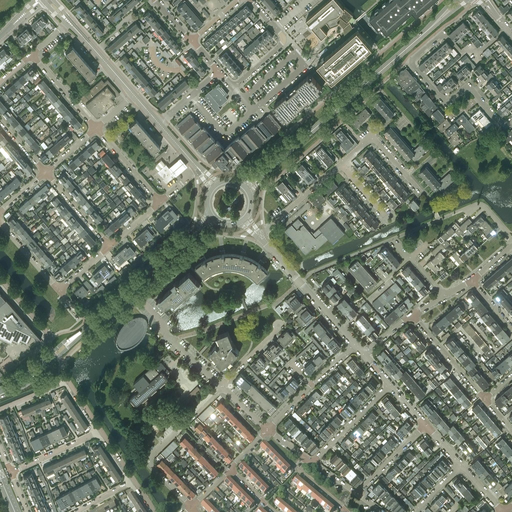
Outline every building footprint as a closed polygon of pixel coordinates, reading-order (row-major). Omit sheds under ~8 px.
[(128,9),(133,5),(128,0),(124,4),(128,9)] [(330,26),(338,23),(342,27),(348,20),(353,14),(344,7),(343,7),(336,0),(328,0),(306,20),(321,38),(327,33),(326,31),(330,27),(330,26)] [(389,0),(373,14),(370,17),(378,28),(381,25),(387,32),(412,10),(416,15),(432,0),(389,0)] [(196,30),(203,24),(183,1),(177,6),(178,7),(177,8),(196,30)] [(271,10),(276,5),(272,1),(267,5),(271,10)] [(78,13),(84,8),(80,4),(74,8),(78,13)] [(124,13),(128,9),(124,4),(119,8),(124,13)] [(275,14),(280,10),(276,5),(271,10),(275,14)] [(247,16),(252,12),(246,6),(242,10),(247,16)] [(82,17),(88,13),(84,8),(78,13),(82,17)] [(119,17),(124,13),(119,8),(115,12),(119,17)] [(242,20),(247,16),(242,10),(237,14),(242,20)] [(476,20),(483,14),(479,10),(472,16),(476,20)] [(115,21),(119,17),(115,12),(110,16),(115,21)] [(147,21),(153,16),(149,12),(143,16),(147,21)] [(86,22),(92,17),(88,13),(82,17),(86,22)] [(238,24),(242,20),(237,14),(232,18),(238,24)] [(480,25),(487,19),(483,14),(476,20),(480,25)] [(46,16),(43,18),(41,16),(36,20),(41,26),(46,22),(48,24),(51,22),(46,16)] [(151,25),(157,21),(153,16),(147,21),(151,25)] [(90,27),(96,22),(92,17),(86,22),(90,27)] [(233,28),(238,24),(232,18),(227,22),(233,28)] [(483,29),(491,23),(487,19),(480,25),(483,29)] [(38,29),(41,26),(36,20),(31,24),(33,27),(31,29),(36,35),(40,31),(38,29)] [(317,64),(323,71),(332,82),(372,47),(355,26),(353,27),(348,20),(342,27),(343,28),(344,35),(342,37),(344,41),(317,64)] [(155,30),(161,25),(157,21),(151,25),(155,30)] [(94,31),(100,26),(96,22),(90,27),(94,31)] [(228,32),(233,28),(227,22),(223,26),(228,32)] [(465,33),(469,29),(463,22),(459,26),(465,33)] [(135,32),(140,28),(135,23),(131,27),(135,32)] [(487,34),(495,28),(491,23),(483,29),(487,34)] [(155,30),(154,31),(158,36),(159,34),(165,30),(161,25),(155,30)] [(98,36),(104,31),(100,26),(94,31),(98,36)] [(223,36),(228,32),(223,26),(218,30),(223,36)] [(460,37),(465,33),(459,26),(454,30),(460,37)] [(131,36),(135,32),(131,27),(126,31),(131,36)] [(31,29),(29,31),(26,28),(21,33),(27,39),(30,36),(32,38),(36,35),(31,29)] [(491,39),(499,32),(495,28),(487,34),(491,39)] [(163,39),(169,34),(165,30),(159,34),(163,39)] [(219,40),(223,36),(218,30),(213,34),(219,40)] [(268,40),(273,36),(267,30),(263,34),(268,40)] [(456,41),(460,37),(454,30),(449,34),(456,41)] [(126,40),(131,36),(126,31),(122,35),(126,40)] [(22,43),(27,39),(21,33),(16,37),(19,40),(16,42),(17,43),(15,44),(18,47),(20,45),(21,47),(24,45),(22,43)] [(167,44),(173,39),(169,34),(163,39),(167,43),(167,44)] [(214,44),(219,40),(213,34),(209,38),(214,44)] [(263,44),(268,40),(263,34),(258,38),(263,44)] [(122,44),(126,40),(122,35),(117,39),(122,44)] [(501,45),(506,40),(502,35),(497,40),(501,45)] [(209,48),(214,44),(209,38),(204,42),(209,48)] [(259,48),(263,44),(258,38),(253,42),(259,48)] [(117,48),(122,44),(117,39),(113,43),(117,48)] [(171,48),(177,43),(173,39),(167,44),(167,43),(166,45),(167,46),(169,45),(171,48)] [(505,50),(510,45),(506,40),(501,45),(505,50)] [(254,52),(259,48),(253,42),(249,46),(254,52)] [(448,53),(452,49),(446,42),(442,46),(448,53)] [(113,52),(117,48),(113,43),(108,47),(113,52)] [(175,53),(181,48),(177,43),(171,48),(169,49),(171,51),(173,50),(175,53)] [(93,75),(96,73),(72,45),(64,52),(90,82),(95,77),(93,75)] [(249,56),(254,52),(249,46),(244,50),(249,56)] [(443,57),(448,53),(442,46),(437,50),(443,57)] [(8,49),(5,51),(3,48),(0,51),(0,54),(3,59),(4,59),(5,61),(10,57),(13,55),(8,49)] [(439,61),(443,57),(437,50),(433,54),(439,61)] [(189,61),(194,57),(190,52),(185,57),(189,61)] [(230,54),(228,55),(226,52),(220,57),(224,62),(230,57),(231,55),(230,54)] [(434,65),(439,61),(433,54),(428,57),(434,65)] [(123,64),(129,60),(125,55),(119,60),(123,64)] [(193,66),(198,61),(194,57),(189,61),(193,66)] [(228,67),(234,61),(230,57),(224,62),(228,67)] [(430,69),(434,65),(428,57),(424,61),(430,69)] [(127,69),(133,64),(129,60),(123,64),(127,69)] [(197,70),(202,66),(198,61),(193,66),(197,70)] [(232,71),(238,66),(234,61),(228,67),(232,71)] [(425,73),(430,69),(424,61),(419,65),(425,73)] [(131,74),(137,69),(133,64),(127,69),(131,74)] [(471,71),(471,70),(469,68),(467,66),(466,64),(461,68),(467,75),(471,71)] [(478,75),(484,69),(480,65),(474,70),(478,75)] [(201,75),(206,70),(202,66),(197,70),(201,75)] [(236,76),(242,71),(238,66),(232,71),(236,76)] [(35,69),(34,70),(31,67),(27,71),(31,76),(32,77),(37,72),(35,69)] [(419,86),(421,85),(406,68),(404,70),(403,70),(402,70),(401,71),(400,72),(400,73),(395,77),(410,94),(412,93),(419,86)] [(462,79),(467,75),(461,68),(456,73),(454,71),(452,73),(457,78),(460,76),(462,79)] [(135,78),(141,73),(137,69),(131,74),(135,78)] [(491,73),(489,74),(484,69),(478,75),(482,80),(485,77),(487,80),(493,75),(491,73)] [(27,80),(31,76),(27,71),(23,75),(27,80)] [(310,71),(269,107),(284,124),(325,88),(310,71)] [(139,83),(145,78),(141,73),(135,78),(139,83)] [(455,80),(457,78),(452,73),(450,75),(452,76),(447,81),(452,87),(457,83),(455,80)] [(22,84),(27,80),(23,75),(18,79),(22,84)] [(493,79),(494,77),(493,75),(487,80),(489,82),(486,85),(490,89),(497,84),(493,79)] [(143,87),(149,82),(148,82),(145,78),(139,83),(143,87)] [(18,88),(22,84),(18,79),(14,83),(18,88)] [(115,97),(119,93),(107,79),(104,82),(101,79),(79,98),(85,104),(85,103),(96,116),(114,101),(112,99),(115,96),(115,97)] [(185,89),(189,85),(185,79),(180,83),(185,89)] [(41,89),(46,84),(42,80),(37,84),(41,89)] [(149,82),(143,87),(147,92),(153,87),(152,86),(154,85),(150,81),(148,82),(149,82)] [(448,91),(452,87),(447,81),(442,85),(440,83),(438,85),(443,91),(445,89),(448,91)] [(13,92),(18,88),(14,83),(9,87),(13,92)] [(180,93),(185,89),(180,83),(176,87),(180,93)] [(226,96),(228,94),(219,83),(203,96),(217,112),(221,109),(218,106),(220,104),(220,105),(228,99),(226,96)] [(45,93),(50,88),(46,84),(41,89),(45,93)] [(500,84),(498,85),(497,84),(490,89),(494,94),(503,87),(500,84)] [(435,102),(426,92),(425,93),(419,86),(412,93),(418,100),(422,96),(425,100),(422,102),(423,104),(421,106),(425,111),(434,103),(435,102)] [(9,95),(13,92),(9,87),(8,88),(7,87),(4,89),(5,90),(9,95)] [(151,96),(157,92),(153,87),(147,92),(151,96)] [(176,97),(180,93),(176,87),(171,91),(176,97)] [(47,99),(54,93),(50,88),(45,93),(47,95),(45,97),(47,100),(47,99)] [(171,101),(176,97),(171,91),(167,95),(171,101)] [(51,103),(58,97),(54,93),(47,99),(51,103)] [(167,105),(171,101),(167,95),(162,99),(167,105)] [(387,119),(394,113),(379,96),(372,102),(387,119)] [(55,108),(62,102),(58,97),(51,103),(55,108)] [(162,109),(167,105),(162,99),(158,103),(162,109)] [(59,112),(66,106),(62,102),(55,108),(59,112)] [(443,116),(444,115),(443,113),(434,103),(425,111),(429,115),(432,113),(441,123),(445,119),(443,116)] [(505,114),(510,109),(504,103),(499,107),(505,114)] [(64,115),(70,111),(66,106),(59,112),(63,117),(65,115),(64,115)] [(366,119),(371,114),(365,108),(360,112),(366,119)] [(6,117),(11,113),(7,109),(2,113),(6,117)] [(486,128),(492,123),(480,109),(471,116),(471,117),(475,121),(478,119),(486,128)] [(15,118),(17,116),(13,111),(11,113),(6,117),(10,122),(15,118)] [(68,119),(73,115),(70,111),(64,115),(65,115),(68,119)] [(361,123),(366,119),(360,112),(355,117),(361,123)] [(276,131),(281,126),(270,113),(265,118),(266,119),(263,122),(261,120),(257,125),(258,127),(257,128),(254,124),(241,136),(243,138),(242,139),(239,136),(225,149),(225,148),(224,148),(221,144),(220,145),(217,140),(214,143),(213,141),(215,140),(204,127),(200,130),(199,128),(201,127),(197,122),(195,123),(193,120),(194,119),(190,114),(177,125),(181,130),(183,129),(186,132),(184,134),(188,138),(191,136),(192,136),(190,138),(202,151),(203,150),(202,150),(205,148),(217,162),(219,160),(223,165),(225,163),(227,165),(227,166),(228,166),(229,166),(230,166),(230,165),(230,164),(230,163),(228,161),(232,157),(234,160),(250,145),(252,148),(252,149),(265,137),(264,136),(265,135),(268,138),(273,134),(271,132),(275,129),(276,131)] [(471,117),(468,120),(463,113),(454,121),(455,122),(458,126),(461,123),(469,133),(475,128),(472,124),(475,122),(475,121),(471,117)] [(71,124),(77,119),(73,115),(68,119),(71,122),(70,123),(71,124)] [(356,128),(361,123),(355,117),(350,121),(356,128)] [(14,126),(18,122),(15,118),(10,122),(14,126)] [(157,148),(160,146),(135,118),(128,125),(154,155),(159,150),(157,148)] [(455,122),(452,125),(446,118),(445,119),(441,123),(437,126),(441,131),(445,128),(452,137),(449,139),(455,146),(458,143),(458,142),(459,141),(459,140),(459,139),(459,138),(458,138),(458,137),(457,136),(458,135),(457,133),(458,132),(455,129),(458,126),(455,122)] [(76,128),(81,124),(77,119),(71,124),(72,125),(73,124),(76,128)] [(18,131),(22,127),(18,122),(14,126),(18,131)] [(26,131),(28,129),(25,125),(23,127),(22,127),(18,131),(22,135),(26,131)] [(422,142),(412,151),(390,126),(384,132),(408,159),(411,156),(415,160),(428,149),(422,142)] [(339,127),(331,134),(339,143),(349,135),(347,132),(345,134),(339,127)] [(511,130),(511,129),(503,137),(507,143),(510,140),(511,141),(511,130)] [(30,135),(26,131),(22,135),(25,140),(30,135)] [(71,138),(69,135),(67,133),(63,137),(67,141),(68,140),(69,141),(71,139),(71,138)] [(29,144),(34,140),(30,135),(25,140),(29,144)] [(349,138),(351,137),(349,135),(342,141),(339,143),(345,151),(348,148),(354,143),(349,138)] [(62,145),(67,141),(63,137),(58,141),(62,145)] [(33,149),(40,143),(36,138),(34,140),(29,144),(33,149)] [(92,143),(91,144),(95,149),(100,145),(97,143),(98,142),(95,139),(92,142),(92,143)] [(3,145),(1,147),(5,151),(12,145),(8,141),(3,145)] [(58,149),(62,145),(58,141),(54,144),(58,149)] [(53,153),(58,149),(54,144),(52,142),(48,146),(49,148),(53,153)] [(91,153),(95,149),(91,144),(87,148),(91,153)] [(326,151),(321,146),(320,144),(314,149),(318,154),(316,156),(320,160),(322,158),(330,152),(328,150),(326,151)] [(12,145),(5,151),(9,155),(16,150),(12,145)] [(49,157),(53,153),(49,148),(45,152),(49,157)] [(86,157),(91,153),(87,148),(82,152),(86,157)] [(370,150),(369,151),(367,148),(357,157),(360,159),(363,157),(367,160),(375,153),(373,151),(372,152),(370,150)] [(16,150),(9,155),(13,160),(19,154),(16,150)] [(44,161),(49,157),(45,152),(40,156),(41,158),(43,160),(44,161)] [(82,161),(86,157),(82,152),(78,156),(82,161)] [(332,154),(331,154),(330,152),(322,158),(328,166),(334,161),(330,156),(332,154)] [(101,157),(98,160),(103,164),(105,162),(110,158),(106,153),(101,157)] [(376,157),(377,156),(375,153),(367,160),(370,165),(377,158),(376,157)] [(10,161),(8,162),(10,164),(12,163),(13,164),(16,161),(15,161),(16,160),(19,163),(23,159),(19,154),(13,160),(11,162),(10,161)] [(77,165),(82,161),(78,156),(73,160),(77,165)] [(110,158),(105,162),(109,166),(114,162),(110,158)] [(186,165),(179,158),(169,167),(175,174),(186,165)] [(380,159),(379,160),(377,158),(370,165),(374,169),(382,161),(380,159)] [(23,159),(19,163),(22,167),(27,163),(23,159)] [(73,169),(77,165),(73,160),(68,164),(73,169)] [(383,165),(384,164),(382,161),(374,169),(377,173),(384,166),(383,165)] [(109,166),(107,168),(111,173),(113,171),(118,166),(114,162),(109,166)] [(27,163),(22,167),(26,172),(25,173),(27,175),(29,173),(31,171),(31,168),(27,163)] [(308,167),(306,168),(302,163),(298,167),(296,165),(293,168),(294,170),(296,169),(302,176),(310,169),(308,167)] [(168,181),(175,174),(169,167),(165,164),(157,171),(161,175),(163,178),(162,179),(165,182),(168,181)] [(113,171),(111,173),(114,177),(122,171),(118,166),(113,171)] [(387,167),(386,168),(384,166),(377,173),(381,177),(389,170),(387,167)] [(439,181),(435,177),(430,172),(426,167),(419,172),(424,177),(428,182),(432,187),(434,190),(438,187),(441,191),(449,184),(455,179),(449,173),(444,177),(439,181)] [(310,173),(312,171),(310,169),(302,176),(306,180),(305,181),(305,182),(307,184),(308,184),(314,178),(310,173)] [(390,173),(391,172),(389,170),(381,177),(384,181),(392,174),(390,173)] [(121,180),(126,175),(122,171),(114,177),(118,182),(121,180)] [(62,182),(67,178),(63,173),(58,177),(62,182)] [(394,175),(393,176),(392,174),(384,181),(388,185),(396,178),(394,175)] [(124,184),(129,180),(126,175),(121,180),(124,184)] [(16,177),(12,181),(16,185),(18,184),(18,185),(21,182),(20,182),(21,181),(16,177)] [(71,182),(67,178),(62,182),(66,187),(71,182)] [(397,181),(398,180),(396,178),(388,185),(391,189),(399,183),(397,181)] [(77,185),(73,180),(71,182),(66,187),(70,191),(77,185)] [(128,189),(133,184),(129,180),(124,184),(125,184),(123,186),(126,190),(128,188),(128,189)] [(328,194),(338,186),(332,180),(323,188),(328,194)] [(12,181),(8,184),(12,189),(16,185),(12,181)] [(288,184),(287,185),(282,181),(277,186),(283,193),(290,186),(288,184)] [(49,188),(45,184),(45,183),(40,187),(41,188),(45,193),(49,189),(49,188)] [(345,186),(346,186),(344,183),(336,190),(339,194),(347,188),(345,186)] [(401,183),(400,184),(399,183),(391,189),(395,193),(403,186),(401,183)] [(8,184),(3,188),(7,193),(12,189),(8,184)] [(132,193),(137,189),(133,184),(128,189),(128,188),(126,190),(130,194),(132,193)] [(74,195),(81,189),(77,185),(70,191),(74,195)] [(291,190),(292,188),(290,186),(283,193),(281,194),(288,201),(291,198),(294,196),(295,195),(291,190)] [(404,189),(405,188),(403,186),(395,193),(399,197),(406,191),(404,189)] [(41,188),(36,192),(41,197),(42,198),(47,195),(45,193),(41,188)] [(349,189),(348,190),(347,188),(339,194),(343,198),(351,191),(349,189)] [(85,193),(81,189),(74,195),(78,200),(85,193)] [(136,198),(141,193),(137,189),(132,193),(134,196),(133,197),(134,199),(136,198)] [(352,195),(353,194),(351,191),(343,198),(346,203),(354,196),(352,195)] [(408,192),(407,192),(406,191),(399,197),(402,201),(410,194),(408,192)] [(36,201),(41,197),(36,192),(32,196),(36,201)] [(145,202),(145,198),(143,195),(143,194),(142,192),(141,193),(136,198),(140,202),(138,203),(140,206),(145,202)] [(316,207),(325,198),(319,192),(310,200),(316,207)] [(86,197),(87,196),(85,193),(78,200),(81,204),(86,200),(87,200),(88,199),(86,197)] [(29,196),(27,199),(32,204),(36,201),(32,196),(30,197),(29,196)] [(356,197),(355,198),(354,196),(346,203),(350,207),(358,200),(356,197)] [(55,205),(60,201),(56,197),(51,201),(55,205)] [(413,199),(411,201),(408,198),(406,201),(408,204),(409,203),(415,210),(419,206),(413,199)] [(27,208),(32,204),(27,199),(23,203),(27,208)] [(89,203),(87,200),(86,200),(81,204),(85,209),(92,203),(91,201),(89,203)] [(359,203),(360,202),(358,200),(350,207),(354,211),(361,204),(359,203)] [(58,211),(64,205),(60,201),(55,205),(53,208),(51,209),(50,207),(49,209),(51,211),(54,209),(55,210),(56,208),(58,211)] [(23,212),(27,208),(23,203),(18,207),(23,212)] [(92,207),(94,205),(92,203),(85,209),(89,213),(94,209),(92,207)] [(363,205),(362,206),(361,204),(354,211),(357,215),(365,208),(363,205)] [(60,216),(68,210),(64,205),(58,211),(57,211),(60,214),(59,215),(60,216)] [(130,215),(135,211),(131,206),(126,210),(130,215)] [(98,213),(100,212),(96,207),(94,209),(89,213),(93,218),(98,213)] [(367,211),(367,210),(365,208),(357,215),(361,219),(368,212),(367,211)] [(64,221),(72,214),(68,210),(60,216),(59,215),(57,217),(59,220),(59,219),(62,218),(64,221)] [(126,219),(130,215),(126,210),(122,214),(126,219)] [(173,211),(171,214),(167,210),(162,215),(169,223),(177,216),(173,211)] [(120,212),(116,216),(117,218),(121,223),(126,219),(122,214),(120,212)] [(370,213),(369,214),(368,212),(361,219),(364,223),(372,216),(370,213)] [(102,218),(98,213),(93,218),(97,222),(102,218)] [(13,216),(12,216),(10,214),(6,218),(8,220),(7,220),(11,225),(17,220),(13,216)] [(68,225),(69,224),(76,219),(72,214),(64,221),(68,225)] [(161,230),(169,223),(162,215),(159,217),(159,216),(155,219),(159,224),(157,226),(161,230)] [(483,218),(484,218),(482,215),(472,223),(472,224),(476,228),(479,226),(480,226),(481,226),(482,226),(484,229),(482,231),(486,235),(493,229),(483,218)] [(374,219),(374,218),(372,216),(364,223),(368,227),(367,227),(369,230),(372,228),(373,229),(379,224),(376,220),(375,220),(374,219)] [(332,243),(344,232),(331,217),(313,233),(311,231),(310,232),(306,228),(307,228),(298,218),(285,230),(306,253),(312,248),(311,247),(313,245),(316,249),(328,238),(332,243)] [(117,226),(121,223),(117,218),(113,222),(117,226)] [(470,222),(471,221),(469,218),(459,227),(463,232),(467,228),(471,232),(476,228),(472,224),(472,223),(470,222)] [(75,228),(79,223),(76,219),(69,224),(71,226),(72,225),(75,228)] [(15,230),(20,225),(17,220),(11,225),(15,230)] [(112,230),(117,226),(113,222),(108,225),(112,230)] [(457,225),(458,224),(456,222),(446,230),(450,235),(454,231),(458,236),(460,234),(461,233),(463,232),(459,227),(457,225)] [(78,232),(83,228),(79,223),(75,228),(77,231),(75,232),(77,233),(78,232)] [(19,234),(24,229),(20,225),(15,230),(19,234)] [(108,234),(112,230),(108,225),(104,230),(108,234)] [(152,230),(150,232),(146,227),(142,230),(143,231),(141,233),(146,240),(152,235),(154,236),(156,234),(152,230)] [(82,236),(87,232),(83,228),(78,232),(77,234),(81,238),(82,237),(82,236)] [(23,239),(28,234),(24,229),(19,234),(23,239)] [(488,239),(496,232),(493,229),(486,235),(485,236),(488,239)] [(446,239),(450,235),(446,230),(436,239),(438,242),(439,241),(441,243),(445,248),(448,245),(450,244),(446,239)] [(86,241),(91,237),(87,232),(82,236),(82,237),(86,241)] [(141,245),(146,240),(141,233),(135,238),(138,242),(135,244),(139,249),(142,246),(141,245)] [(28,234),(23,239),(27,243),(32,238),(35,237),(33,235),(31,237),(28,234)] [(90,245),(95,241),(91,237),(86,241),(82,245),(80,247),(86,254),(88,252),(83,246),(88,243),(90,245)] [(31,248),(36,243),(32,238),(27,243),(31,248)] [(478,248),(477,248),(469,239),(465,243),(469,248),(464,251),(469,256),(478,248)] [(36,243),(31,248),(35,252),(40,247),(39,246),(41,244),(39,241),(37,243),(36,243)] [(441,252),(445,248),(441,243),(431,252),(433,254),(434,254),(436,255),(440,260),(445,256),(441,252)] [(384,258),(390,252),(386,246),(379,252),(384,258)] [(44,249),(43,250),(40,247),(35,252),(39,257),(44,252),(46,251),(44,249)] [(125,247),(119,251),(125,258),(131,253),(132,255),(135,253),(131,248),(128,250),(125,247)] [(199,264),(198,265),(196,266),(208,280),(212,277),(214,276),(219,274),(224,273),(226,272),(231,272),(236,273),(239,274),(243,275),(248,278),(249,279),(253,283),(267,271),(264,268),(261,265),(264,262),(260,259),(258,263),(255,261),(251,259),(248,257),(244,256),(246,252),(241,251),(240,255),(236,254),(232,254),(228,254),(225,254),(224,249),(220,250),(220,255),(217,255),(213,256),(209,258),(206,259),(204,255),(200,258),(202,262),(199,264)] [(80,259),(85,255),(80,250),(76,254),(80,259)] [(116,253),(113,256),(117,260),(114,262),(113,264),(115,266),(117,268),(118,267),(121,264),(119,263),(125,258),(119,251),(116,254),(116,253)] [(464,251),(460,255),(456,251),(455,252),(451,255),(459,264),(469,256),(464,251)] [(48,256),(44,252),(39,257),(43,261),(48,256)] [(388,263),(395,257),(390,252),(384,258),(388,263)] [(76,254),(71,258),(76,263),(80,259),(76,254)] [(436,264),(440,260),(436,255),(426,264),(428,267),(429,266),(435,273),(440,268),(436,264)] [(47,266),(52,261),(48,256),(43,261),(47,266)] [(393,268),(400,262),(395,257),(388,263),(393,268)] [(71,258),(67,262),(71,267),(76,263),(71,258)] [(377,282),(361,263),(358,259),(348,268),(359,280),(358,281),(359,283),(361,282),(368,290),(377,282)] [(508,271),(511,267),(511,266),(508,261),(503,265),(508,271)] [(67,262),(62,266),(67,270),(71,267),(67,262)] [(110,266),(107,269),(104,265),(98,270),(104,276),(109,271),(111,273),(114,271),(110,266)] [(503,275),(508,271),(503,265),(498,269),(503,275)] [(58,266),(56,267),(62,274),(67,270),(62,266),(60,268),(58,266)] [(406,276),(412,270),(408,266),(402,271),(406,276)] [(55,270),(52,272),(53,273),(55,275),(58,279),(63,275),(62,274),(56,267),(55,268),(54,269),(55,270)] [(337,269),(332,273),(335,276),(337,273),(341,277),(343,275),(340,271),(337,269)] [(498,279),(503,275),(498,269),(493,273),(498,279)] [(98,281),(104,276),(98,270),(96,272),(95,271),(92,274),(96,278),(93,281),(97,285),(100,283),(98,281)] [(410,280),(416,275),(412,270),(406,276),(410,280)] [(441,280),(449,274),(446,271),(439,277),(441,280)] [(168,317),(202,287),(200,285),(189,272),(155,302),(161,308),(168,317)] [(493,284),(498,279),(493,273),(488,278),(493,284)] [(346,278),(343,275),(341,277),(340,278),(343,281),(345,283),(348,280),(346,278)] [(414,285),(420,280),(416,275),(410,280),(414,285)] [(489,288),(493,284),(488,278),(483,282),(489,288)] [(335,283),(333,280),(330,279),(329,280),(321,287),(326,291),(333,285),(335,283)] [(87,290),(91,286),(86,280),(81,284),(82,285),(74,291),(75,292),(73,293),(75,295),(77,294),(77,295),(79,297),(87,290)] [(418,290),(424,284),(420,280),(414,285),(418,290)] [(423,294),(429,289),(424,284),(418,290),(423,294)] [(330,296),(337,290),(333,285),(326,291),(330,296)] [(499,300),(505,295),(508,293),(503,288),(495,295),(499,300)] [(334,301),(341,294),(337,290),(330,296),(334,301)] [(296,296),(297,296),(294,292),(285,300),(290,306),(299,299),(296,296)] [(470,301),(476,296),(472,292),(466,297),(470,301)] [(5,299),(1,295),(0,293),(0,338),(10,343),(12,340),(18,343),(20,340),(26,343),(30,336),(29,336),(30,333),(41,339),(6,299),(5,299)] [(504,305),(510,300),(505,295),(499,300),(504,305)] [(474,306),(480,301),(476,296),(470,301),(474,306)] [(408,307),(413,303),(408,297),(403,301),(408,307)] [(341,309),(349,303),(344,298),(337,305),(341,309)] [(302,301),(301,302),(299,299),(290,306),(287,309),(290,312),(293,309),(296,313),(305,304),(302,301)] [(404,311),(408,307),(403,301),(398,305),(404,311)] [(478,310),(484,305),(480,301),(474,306),(478,310)] [(346,314),(353,308),(349,303),(341,309),(346,314)] [(460,314),(464,310),(459,303),(454,307),(460,314)] [(307,309),(308,308),(305,304),(296,313),(298,316),(295,318),(298,322),(310,311),(307,309)] [(399,315),(404,311),(398,305),(394,309),(399,315)] [(487,310),(488,310),(484,305),(478,310),(476,311),(480,316),(482,315),(487,310)] [(455,318),(460,314),(454,307),(450,311),(455,318)] [(350,319),(357,312),(353,308),(346,314),(350,319)] [(394,319),(399,315),(394,309),(389,313),(394,319)] [(491,315),(487,310),(482,315),(480,316),(484,320),(491,315)] [(313,313),(312,314),(310,311),(298,322),(301,325),(304,322),(307,325),(316,317),(313,313)] [(451,321),(455,318),(450,311),(445,315),(451,321)] [(390,324),(394,319),(389,313),(384,317),(390,324)] [(359,325),(367,319),(363,314),(355,321),(359,325)] [(146,319),(144,317),(143,317),(142,316),(141,316),(139,316),(139,315),(138,315),(138,316),(136,316),(135,316),(133,317),(132,317),(130,318),(129,318),(127,319),(126,319),(124,321),(125,321),(124,321),(122,323),(120,325),(120,326),(119,328),(117,331),(115,336),(114,339),(114,342),(116,345),(118,347),(120,348),(123,348),(126,348),(129,347),(132,346),(134,345),(137,343),(139,342),(140,341),(139,341),(141,339),(143,336),(145,334),(145,333),(144,334),(143,336),(141,339),(140,340),(139,341),(138,342),(137,341),(138,340),(140,338),(142,336),(143,333),(145,331),(145,330),(145,328),(146,325),(146,323),(147,322),(147,321),(146,320),(146,319)] [(446,325),(451,321),(445,315),(441,319),(446,325)] [(488,325),(494,319),(491,315),(484,320),(488,325)] [(364,330),(371,324),(367,319),(359,325),(364,330)] [(442,329),(446,325),(441,319),(436,323),(442,329)] [(492,329),(498,324),(494,319),(488,325),(492,329)] [(318,322),(316,320),(304,330),(307,334),(309,332),(308,331),(313,327),(316,331),(323,325),(319,321),(318,322)] [(435,335),(442,329),(436,323),(432,327),(434,330),(432,332),(435,335)] [(368,335),(375,328),(371,324),(364,330),(368,335)] [(496,334),(502,328),(498,324),(492,329),(496,334)] [(320,335),(327,329),(323,325),(316,331),(315,332),(319,336),(320,335)] [(408,337),(413,332),(409,327),(404,332),(408,337)] [(295,338),(297,336),(289,328),(283,334),(292,343),(292,342),(295,338)] [(372,339),(379,333),(375,328),(368,335),(372,339)] [(500,338),(506,333),(502,328),(496,334),(500,338)] [(322,340),(330,333),(327,329),(320,335),(322,340)] [(228,343),(232,341),(228,331),(216,336),(217,337),(217,338),(218,339),(219,340),(220,340),(220,342),(217,346),(216,345),(208,353),(213,357),(212,357),(212,358),(213,359),(213,360),(214,360),(214,361),(215,362),(216,361),(224,368),(228,364),(229,364),(230,364),(231,363),(232,363),(232,362),(233,361),(233,362),(234,361),(232,360),(240,352),(235,348),(236,348),(235,347),(235,346),(234,345),(234,344),(233,344),(233,343),(229,347),(228,343)] [(412,341),(417,336),(413,332),(408,337),(412,341)] [(327,343),(334,337),(330,333),(322,340),(327,343)] [(504,343),(510,337),(506,333),(500,338),(504,343)] [(292,343),(283,334),(277,339),(285,347),(287,345),(292,343)] [(416,346),(421,341),(417,336),(412,341),(416,346)] [(329,348),(338,341),(334,337),(327,343),(329,348)] [(449,347),(456,341),(452,337),(445,343),(449,347)] [(281,351),(283,349),(276,341),(269,347),(278,356),(278,355),(281,351)] [(335,351),(341,345),(338,341),(329,348),(329,349),(329,348),(334,351),(335,351)] [(420,351),(425,346),(421,341),(416,346),(420,351)] [(453,352),(460,346),(456,341),(449,347),(453,352)] [(457,356),(464,350),(460,346),(453,352),(457,356)] [(278,356),(269,347),(263,352),(271,360),(273,358),(274,358),(278,356)] [(381,360),(389,353),(385,348),(381,351),(377,354),(378,355),(377,355),(381,360)] [(429,358),(434,353),(431,349),(425,354),(429,358)] [(461,361),(468,355),(464,350),(457,356),(461,361)] [(322,362),(326,359),(320,352),(315,354),(322,362)] [(385,364),(393,358),(389,353),(381,360),(385,364)] [(433,363),(438,358),(434,353),(429,358),(427,360),(431,364),(433,363)] [(268,364),(270,362),(262,354),(256,360),(265,369),(265,368),(268,364)] [(318,366),(322,362),(315,354),(312,359),(318,366)] [(465,365),(472,359),(468,355),(461,361),(465,365)] [(351,367),(356,363),(352,358),(347,363),(351,367)] [(389,369),(397,362),(393,358),(385,364),(389,369)] [(437,367),(442,362),(438,358),(433,363),(431,364),(435,369),(437,367)] [(506,369),(510,365),(505,358),(500,362),(506,369)] [(314,369),(318,366),(312,359),(307,361),(314,369)] [(474,365),(476,364),(472,359),(465,365),(469,369),(469,370),(474,365)] [(265,369),(256,360),(250,365),(258,373),(260,371),(265,369)] [(306,376),(314,369),(307,361),(304,366),(306,369),(302,372),(306,376)] [(135,393),(130,398),(136,405),(141,400),(142,401),(148,395),(147,395),(150,393),(157,388),(156,387),(159,385),(159,386),(166,381),(165,380),(168,378),(165,375),(169,372),(161,362),(154,368),(153,366),(143,374),(133,383),(140,390),(136,394),(135,393)] [(393,373),(401,367),(397,362),(389,369),(393,373)] [(441,372),(446,367),(442,362),(437,367),(441,372)] [(501,373),(506,369),(500,362),(496,366),(501,373)] [(355,371),(360,367),(356,363),(351,367),(355,371)] [(344,374),(346,371),(341,365),(338,367),(344,374)] [(477,370),(474,365),(469,370),(469,369),(468,370),(471,375),(477,370)] [(497,376),(501,373),(496,366),(491,370),(497,376)] [(345,376),(338,370),(336,367),(335,368),(337,371),(333,374),(339,381),(345,376)] [(359,376),(364,371),(360,367),(355,371),(359,376)] [(405,371),(401,367),(393,373),(397,378),(400,375),(405,371)] [(445,377),(450,372),(446,367),(441,372),(445,377)] [(404,380),(410,375),(406,370),(405,371),(400,375),(404,380)] [(475,379),(481,374),(477,370),(471,375),(475,379)] [(245,377),(241,373),(235,380),(239,384),(245,377)] [(333,374),(329,378),(333,383),(335,385),(339,381),(333,374)] [(479,384),(485,379),(481,374),(475,379),(479,384)] [(249,381),(251,379),(247,375),(245,377),(239,384),(243,388),(249,381)] [(408,384),(414,379),(410,375),(404,380),(408,384)] [(295,387),(303,380),(300,377),(296,380),(293,377),(288,380),(287,380),(295,387)] [(455,383),(451,379),(450,377),(444,382),(449,388),(455,383)] [(329,386),(333,383),(329,378),(325,382),(329,386)] [(373,389),(378,385),(372,379),(368,384),(373,389)] [(412,389),(418,384),(414,379),(408,384),(412,389)] [(483,388),(489,383),(485,379),(479,384),(483,388)] [(292,391),(295,387),(287,380),(285,385),(292,391)] [(247,391),(253,385),(249,381),(243,388),(247,391)] [(321,386),(320,388),(325,393),(331,388),(329,386),(325,382),(321,386)] [(453,393),(459,388),(455,383),(449,388),(453,393)] [(374,390),(373,389),(368,384),(364,387),(370,393),(374,390)] [(416,393),(422,388),(418,384),(412,389),(416,393)] [(251,395),(257,388),(253,385),(247,391),(251,395)] [(288,395),(292,391),(285,385),(280,388),(288,395)] [(184,406),(200,390),(197,386),(180,403),(184,406)] [(367,397),(370,393),(364,387),(361,391),(366,396),(367,397)] [(255,399),(261,392),(257,388),(251,395),(255,399)] [(284,399),(288,395),(280,388),(278,393),(284,399)] [(420,398),(426,393),(422,388),(416,393),(420,398)] [(457,397),(463,392),(459,388),(453,393),(457,397)] [(317,398),(321,394),(316,390),(312,394),(317,398)] [(363,400),(366,396),(361,391),(357,394),(363,400)] [(259,402),(265,396),(261,392),(255,399),(259,402)] [(461,402),(467,397),(463,392),(457,397),(458,397),(456,399),(459,403),(461,402)] [(505,402),(509,398),(504,392),(499,396),(505,402)] [(64,402),(69,399),(66,393),(60,397),(64,402)] [(313,402),(317,398),(312,394),(308,398),(313,402)] [(359,403),(363,400),(357,394),(354,398),(359,403)] [(263,406),(269,400),(265,396),(259,402),(263,406)] [(387,408),(392,403),(388,399),(386,396),(381,401),(383,403),(387,408)] [(499,396),(495,400),(500,406),(501,407),(504,405),(504,406),(507,404),(505,402),(499,396)] [(44,407),(51,404),(48,397),(45,398),(45,399),(39,402),(42,411),(44,410),(45,410),(44,407)] [(465,406),(471,401),(467,397),(461,402),(465,406)] [(309,406),(313,402),(308,398),(304,402),(309,406)] [(356,407),(359,403),(354,398),(350,401),(356,407)] [(430,404),(433,402),(431,400),(430,401),(428,398),(420,405),(424,410),(430,404)] [(67,408),(73,404),(69,399),(64,402),(67,408)] [(266,410),(273,403),(269,400),(263,406),(266,410)] [(220,410),(225,406),(221,401),(219,404),(216,406),(220,410)] [(352,410),(356,407),(350,401),(347,405),(352,410)] [(41,411),(42,411),(39,402),(33,404),(35,411),(36,411),(37,413),(41,411)] [(309,406),(304,402),(300,406),(305,410),(307,412),(310,408),(309,406)] [(433,402),(430,404),(424,410),(428,414),(434,409),(436,407),(433,402)] [(271,414),(277,407),(273,403),(266,410),(271,414)] [(391,412),(396,408),(392,403),(387,408),(391,412)] [(476,413),(482,408),(478,403),(472,408),(476,413)] [(30,413),(35,411),(33,404),(27,407),(30,413)] [(71,413),(76,410),(73,404),(67,408),(71,413)] [(349,414),(352,410),(347,405),(343,408),(349,414)] [(224,415),(229,410),(225,406),(220,410),(224,415)] [(301,415),(305,410),(300,406),(296,410),(301,415)] [(23,416),(30,413),(27,407),(21,410),(23,416)] [(345,417),(349,414),(343,408),(340,412),(345,417)] [(395,417),(400,412),(396,408),(391,412),(395,417)] [(480,417),(486,412),(482,408),(476,413),(480,417)] [(432,419),(438,413),(434,409),(428,414),(432,419)] [(74,419),(80,415),(76,410),(71,413),(74,419)] [(229,419),(233,414),(229,410),(224,415),(221,418),(224,420),(226,417),(229,419)] [(373,420),(377,415),(372,411),(368,415),(373,420)] [(484,422),(490,417),(486,412),(480,417),(484,422)] [(436,423),(442,418),(438,413),(432,419),(436,423)] [(0,421),(1,424),(9,420),(7,414),(3,415),(0,415),(0,416),(0,417),(0,416),(0,421)] [(233,423),(238,419),(233,414),(229,419),(233,423)] [(78,424),(84,420),(80,415),(74,419),(78,424)] [(339,424),(342,420),(337,415),(333,419),(339,424)] [(369,424),(373,420),(368,415),(364,419),(369,424)] [(290,429),(295,423),(289,417),(284,423),(290,429)] [(488,426),(493,421),(490,417),(484,422),(488,426)] [(440,428),(446,423),(442,418),(436,423),(440,428)] [(237,428),(242,423),(238,419),(233,423),(237,428)] [(335,427),(339,424),(333,419),(330,422),(335,427)] [(369,424),(364,419),(360,423),(367,429),(371,425),(369,424)] [(3,430),(12,426),(9,420),(1,424),(3,430)] [(82,430),(87,426),(84,420),(78,424),(82,430)] [(409,430),(412,426),(407,421),(403,424),(409,430)] [(492,431),(497,426),(493,421),(488,426),(489,428),(488,429),(491,432),(492,431)] [(199,431),(204,427),(199,422),(195,427),(199,431)] [(330,422),(327,426),(332,431),(333,432),(334,433),(337,429),(335,427),(330,422)] [(241,432),(246,427),(242,423),(237,428),(241,432)] [(293,432),(298,426),(295,423),(290,429),(293,432)] [(363,434),(367,429),(360,423),(356,427),(361,432),(363,434)] [(450,427),(446,423),(440,428),(444,432),(447,430),(450,427)] [(393,433),(396,430),(389,424),(386,427),(392,432),(393,433)] [(405,433),(409,430),(403,424),(400,428),(405,433)] [(451,434),(457,429),(453,424),(450,427),(447,430),(451,434)] [(63,437),(67,435),(63,425),(59,426),(63,437)] [(6,436),(14,432),(12,426),(3,430),(6,436)] [(59,438),(63,437),(59,426),(55,428),(59,438)] [(300,428),(300,427),(299,426),(298,426),(293,432),(292,433),(295,436),(301,429),(300,428)] [(333,432),(332,431),(327,426),(323,429),(328,434),(329,435),(333,432)] [(501,431),(497,426),(492,431),(496,436),(497,434),(499,433),(501,431)] [(203,436),(208,431),(204,427),(199,431),(203,436)] [(245,436),(250,432),(246,427),(241,432),(245,436)] [(357,436),(361,432),(356,427),(353,431),(357,436)] [(55,440),(59,438),(55,428),(51,430),(55,440)] [(401,438),(405,433),(400,428),(395,432),(401,438)] [(297,439),(304,432),(301,429),(295,436),(297,439)] [(323,429),(320,433),(325,438),(326,439),(329,435),(328,434),(323,429)] [(455,439),(461,434),(457,429),(451,434),(455,439)] [(51,442),(55,440),(51,430),(46,432),(51,442)] [(207,440),(212,435),(208,431),(203,436),(207,440)] [(353,440),(357,436),(353,431),(349,435),(353,440)] [(8,442),(17,438),(14,432),(6,436),(8,442)] [(47,444),(51,442),(46,432),(42,434),(47,444)] [(250,441),(254,436),(250,432),(245,436),(250,441)] [(300,442),(307,435),(304,432),(297,439),(300,442)] [(43,446),(47,444),(42,434),(38,436),(43,446)] [(459,443),(465,438),(461,434),(455,439),(459,443)] [(211,444),(216,439),(212,435),(207,440),(211,444)] [(304,443),(310,438),(307,435),(300,442),(303,445),(304,443)] [(355,441),(353,440),(349,435),(345,439),(349,444),(351,445),(355,441)] [(39,448),(43,446),(38,436),(34,438),(39,448)] [(183,447),(189,441),(185,437),(180,441),(181,443),(180,444),(183,447)] [(393,446),(396,442),(391,437),(387,441),(393,446)] [(11,448),(19,444),(17,438),(8,442),(11,448)] [(35,450),(39,448),(34,438),(30,440),(35,450)] [(307,446),(313,441),(310,438),(304,443),(307,446)] [(428,444),(425,440),(423,438),(418,442),(424,448),(428,444)] [(463,448),(469,443),(465,438),(459,443),(463,448)] [(500,447),(506,442),(502,438),(496,443),(500,447)] [(216,449),(220,444),(216,439),(211,444),(216,449)] [(345,448),(349,444),(345,439),(341,443),(345,448)] [(188,450),(193,445),(189,441),(183,447),(186,449),(187,449),(188,450)] [(310,449),(316,443),(313,441),(307,446),(310,449)] [(389,450),(393,446),(387,441),(384,444),(389,450)] [(504,451),(510,447),(506,442),(500,447),(504,451)] [(264,452),(269,447),(265,443),(260,448),(264,452)] [(313,452),(319,446),(316,443),(310,449),(313,452)] [(344,450),(340,446),(337,443),(335,445),(338,448),(342,452),(344,450)] [(467,453),(473,447),(469,443),(463,448),(467,453)] [(13,454),(22,450),(19,444),(11,448),(13,454)] [(97,454),(103,450),(99,444),(96,447),(95,445),(91,448),(94,452),(90,455),(91,458),(93,457),(92,457),(94,456),(98,454),(97,454)] [(220,453),(225,448),(220,444),(216,449),(220,453)] [(386,453),(389,450),(384,444),(381,448),(386,453)] [(427,453),(432,449),(428,444),(424,448),(427,453)] [(191,455),(197,450),(193,445),(188,450),(190,451),(189,452),(191,455)] [(268,456),(273,452),(269,447),(264,452),(268,456)] [(471,457),(477,452),(473,447),(467,453),(471,457)] [(224,457),(229,452),(225,448),(220,453),(224,457)] [(383,456),(386,453),(381,448),(377,451),(383,456)] [(78,459),(87,455),(84,449),(75,453),(78,459)] [(18,462),(25,459),(22,450),(13,454),(16,460),(17,459),(18,462)] [(101,459),(107,455),(103,450),(97,454),(98,454),(101,459)] [(197,459),(201,454),(197,450),(191,455),(194,458),(194,459),(195,460),(197,459)] [(410,459),(414,454),(410,450),(405,455),(410,459)] [(379,460),(383,456),(377,451),(374,455),(379,460)] [(228,461),(233,457),(229,452),(224,457),(228,461)] [(273,461),(278,456),(273,452),(268,456),(273,461)] [(72,461),(78,459),(75,453),(69,455),(72,461)] [(333,462),(339,456),(336,453),(330,459),(333,462)] [(379,460),(374,455),(372,453),(368,456),(370,458),(376,463),(379,460)] [(200,464),(206,458),(201,454),(197,459),(198,460),(197,461),(200,464)] [(66,464),(72,461),(69,455),(63,458),(66,464)] [(105,464),(110,461),(107,455),(101,459),(105,464)] [(411,461),(410,459),(405,455),(401,459),(406,463),(407,464),(411,461)] [(163,460),(162,459),(160,456),(156,460),(158,462),(157,463),(161,468),(167,462),(164,459),(163,460)] [(277,465),(282,460),(278,456),(273,461),(277,465)] [(336,465),(342,459),(339,456),(333,462),(336,465)] [(60,467),(66,464),(63,458),(57,461),(60,467)] [(205,467),(210,462),(206,458),(200,464),(203,467),(204,466),(205,467)] [(372,467),(376,463),(370,458),(367,462),(372,467)] [(339,467),(345,461),(342,459),(336,465),(339,467)] [(407,464),(406,463),(401,459),(397,463),(402,467),(403,468),(405,467),(407,464)] [(446,471),(450,467),(442,459),(438,464),(444,469),(446,471)] [(475,469),(481,464),(477,459),(471,464),(475,469)] [(281,469),(286,465),(282,460),(277,465),(281,469)] [(57,461),(52,463),(54,470),(55,472),(57,471),(61,469),(60,467),(57,461)] [(108,470),(114,466),(110,461),(105,464),(108,470)] [(342,470),(348,464),(345,461),(339,467),(342,470)] [(169,466),(170,465),(167,462),(161,468),(165,472),(170,468),(169,466)] [(208,472),(214,467),(210,462),(205,467),(206,469),(205,470),(208,472)] [(369,471),(372,467),(367,462),(363,465),(369,471)] [(46,466),(43,468),(47,476),(54,472),(55,472),(54,470),(52,463),(46,466)] [(403,468),(402,467),(397,463),(393,466),(398,471),(400,472),(401,470),(403,468)] [(243,473),(248,468),(244,464),(239,469),(243,473)] [(342,470),(340,472),(343,475),(345,473),(351,467),(348,464),(342,470)] [(441,472),(444,469),(438,464),(435,467),(441,472)] [(479,473),(485,468),(481,464),(475,469),(479,473)] [(285,474),(290,469),(286,465),(281,469),(285,474)] [(112,475),(117,471),(114,466),(108,470),(112,475)] [(394,475),(398,471),(393,466),(389,471),(394,475)] [(213,476),(218,471),(214,467),(208,472),(211,475),(212,474),(213,476)] [(348,476),(354,470),(351,467),(345,473),(348,476)] [(443,474),(441,472),(435,467),(432,470),(438,475),(440,477),(443,474)] [(173,468),(172,469),(170,468),(165,472),(170,477),(175,471),(173,468)] [(247,477),(252,473),(248,468),(243,473),(247,477)] [(483,478),(489,473),(485,468),(479,473),(483,478)] [(351,479),(357,473),(354,470),(348,476),(351,479)] [(435,478),(438,475),(432,470),(429,473),(435,478)] [(115,481),(121,477),(117,471),(112,475),(115,481)] [(177,475),(178,474),(175,471),(170,477),(174,481),(179,476),(177,475)] [(390,479),(394,475),(389,471),(385,475),(390,479)] [(25,482),(34,478),(31,472),(23,476),(25,482)] [(251,482),(256,477),(252,473),(247,477),(251,482)] [(353,482),(360,476),(357,473),(351,479),(353,482)] [(432,481),(435,478),(429,473),(426,475),(432,481)] [(487,482),(493,477),(489,473),(483,478),(487,482)] [(434,483),(432,481),(426,475),(423,478),(429,484),(431,486),(434,483)] [(181,477),(180,478),(179,476),(174,481),(178,485),(184,479),(181,477)] [(362,479),(363,479),(360,476),(353,482),(357,485),(357,484),(358,485),(363,480),(362,479)] [(498,481),(494,476),(493,477),(487,482),(491,487),(493,485),(498,481)] [(96,489),(100,486),(95,477),(91,479),(96,489)] [(256,486),(261,481),(256,477),(251,482),(256,486)] [(462,482),(459,479),(458,478),(457,477),(453,480),(454,482),(453,482),(457,487),(462,482)] [(28,488),(36,484),(34,478),(25,482),(28,488)] [(297,487),(302,482),(297,478),(293,483),(297,487)] [(426,487),(429,484),(423,478),(421,481),(426,487)] [(92,491),(96,489),(91,479),(87,481),(92,491)] [(186,483),(187,482),(184,479),(178,485),(182,489),(187,485),(186,483)] [(227,489),(233,483),(229,479),(224,483),(226,485),(225,486),(227,489)] [(88,493),(92,491),(87,481),(83,483),(88,493)] [(260,490),(265,486),(261,481),(256,486),(260,490)] [(426,487),(421,481),(418,484),(423,490),(426,492),(425,491),(428,488),(426,487)] [(302,491),(306,486),(302,482),(297,487),(302,491)] [(377,492),(383,487),(378,482),(373,488),(377,492)] [(461,491),(466,487),(462,482),(457,487),(461,491)] [(85,495),(88,493),(83,483),(79,485),(85,495)] [(232,492),(237,487),(233,483),(227,489),(230,491),(231,490),(232,492)] [(36,484),(28,488),(31,494),(41,489),(40,487),(38,488),(36,484)] [(426,492),(423,490),(418,484),(415,487),(421,493),(423,495),(426,492)] [(81,497),(85,495),(79,485),(75,487),(81,497)] [(189,485),(188,486),(187,485),(182,489),(186,494),(192,488),(189,485)] [(271,488),(269,490),(265,486),(260,490),(264,495),(267,492),(269,494),(273,490),(271,488)] [(307,495),(311,490),(306,486),(302,491),(307,495)] [(77,499),(81,497),(75,487),(71,490),(77,499)] [(236,497),(241,491),(237,487),(232,492),(234,493),(233,494),(236,497)] [(381,495),(386,490),(383,487),(377,492),(381,495)] [(415,498),(421,493),(415,487),(412,490),(410,493),(415,498)] [(465,496),(470,491),(466,487),(461,491),(465,496)] [(194,492),(195,491),(192,488),(186,494),(191,498),(195,493),(194,492)] [(41,496),(43,495),(41,489),(31,494),(33,500),(41,496)] [(58,493),(59,493),(58,490),(57,491),(55,492),(57,494),(55,495),(57,497),(55,498),(61,508),(65,506),(59,496),(58,493)] [(73,501),(77,499),(71,490),(67,492),(73,501)] [(311,498),(315,493),(311,490),(307,495),(311,498)] [(384,498),(389,493),(386,490),(381,495),(384,498)] [(241,501),(246,496),(241,491),(236,497),(238,500),(239,499),(241,501)] [(469,500),(474,495),(470,491),(465,496),(469,500)] [(69,504),(73,501),(67,492),(63,494),(69,504)] [(316,502),(320,497),(315,493),(311,498),(316,502)] [(386,501),(392,495),(389,493),(384,498),(382,500),(385,503),(387,501),(386,501)] [(445,494),(444,495),(442,493),(438,498),(442,502),(444,500),(445,501),(447,499),(449,498),(445,494)] [(65,506),(69,504),(63,494),(59,496),(65,506)] [(130,503),(136,499),(132,494),(126,497),(130,503)] [(389,504),(395,498),(392,495),(386,501),(387,501),(389,504)] [(36,506),(44,502),(41,496),(33,500),(36,506)] [(244,506),(250,500),(246,496),(241,501),(242,502),(241,503),(244,506)] [(320,506),(325,501),(320,497),(316,502),(320,506)] [(392,507),(398,501),(395,498),(389,504),(392,507)] [(438,506),(442,502),(438,498),(434,502),(438,506)] [(134,508),(139,505),(136,499),(130,503),(134,508)] [(249,509),(254,504),(250,500),(244,506),(247,509),(248,508),(249,509)] [(279,509),(283,504),(279,500),(274,505),(279,509)] [(208,502),(207,503),(206,501),(201,506),(205,510),(211,505),(208,502)] [(325,510),(329,505),(325,501),(320,506),(325,510)] [(395,510),(401,504),(398,501),(392,507),(395,510)] [(38,511),(47,508),(44,502),(36,506),(38,511)] [(109,511),(115,508),(112,502),(106,505),(109,511)] [(440,508),(438,506),(434,502),(430,506),(434,510),(436,511),(440,508)]
